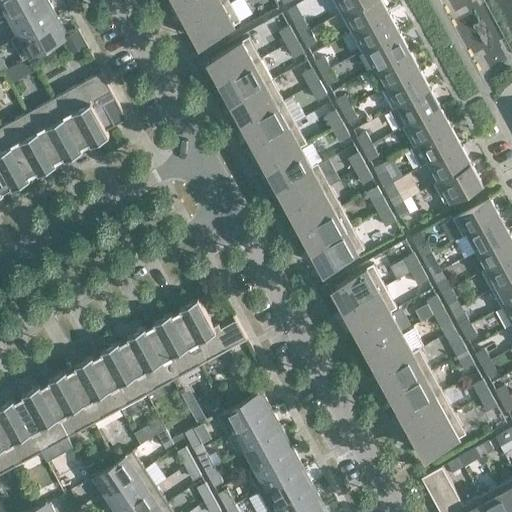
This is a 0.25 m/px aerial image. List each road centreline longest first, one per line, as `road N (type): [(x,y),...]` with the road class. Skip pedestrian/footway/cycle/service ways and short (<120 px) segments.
road 1 (residential): [(396,511),(224,206)]
road 2 (residential): [(0,332),(224,206)]
road 3 (residential): [(196,153),(0,258)]
road 4 (residential): [(196,153),(115,0)]
